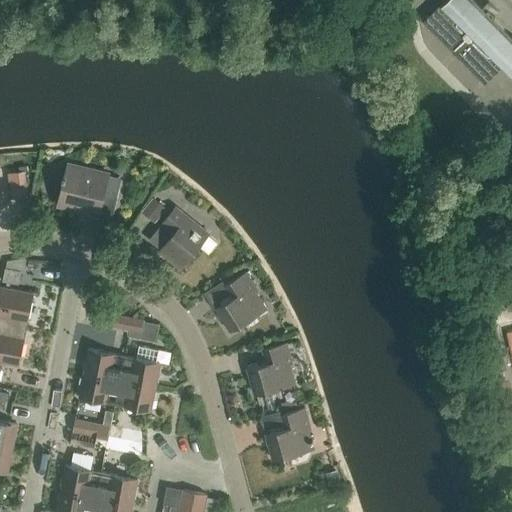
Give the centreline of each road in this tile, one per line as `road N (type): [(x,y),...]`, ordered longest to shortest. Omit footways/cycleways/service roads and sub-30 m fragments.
road 1 (unclassified): [(228,462),(184,321),(139,278),(82,247)]
road 2 (residential): [(29,511),(82,247)]
